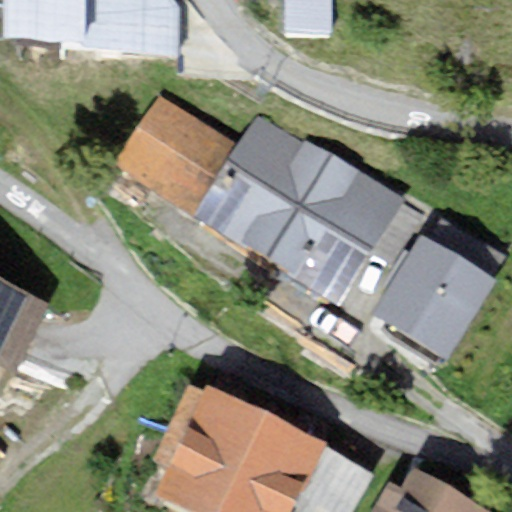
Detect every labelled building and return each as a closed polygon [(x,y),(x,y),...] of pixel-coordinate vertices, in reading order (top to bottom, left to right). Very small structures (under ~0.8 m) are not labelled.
[(170,0),(5,0),(8,86),(181,76),(181,14),(170,0)] [(282,0),(283,51),(333,49),(331,0),(282,0)] [(242,153),(159,104),(111,183),(194,233),(242,153)] [(242,153),(194,233),(342,321),(376,265),(387,272),(421,216),(262,120),(242,153)] [(421,250),(370,334),(446,379),(498,294),(490,289),(506,263),(443,225),(426,253),(421,250)] [(48,317),(0,294),(0,376),(16,384),(48,317)] [(327,441),(205,382),(202,389),(191,384),(156,458),(169,464),(153,495),(188,511),(289,511),(291,510),(295,511),(353,511),(373,471),(323,447),(327,441)] [(487,511),(413,471),(403,488),(391,481),(374,511),(487,511)]
